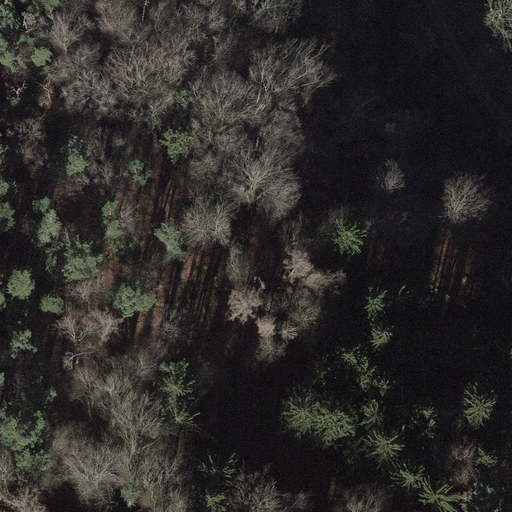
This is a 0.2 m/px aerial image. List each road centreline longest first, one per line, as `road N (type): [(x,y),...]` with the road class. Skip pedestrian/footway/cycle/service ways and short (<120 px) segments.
road 1 (track): [(0,154),(73,140),(121,159),(157,200),(249,431),(283,476),(332,511)]
road 2 (track): [(511,122),(488,102),(425,0)]
